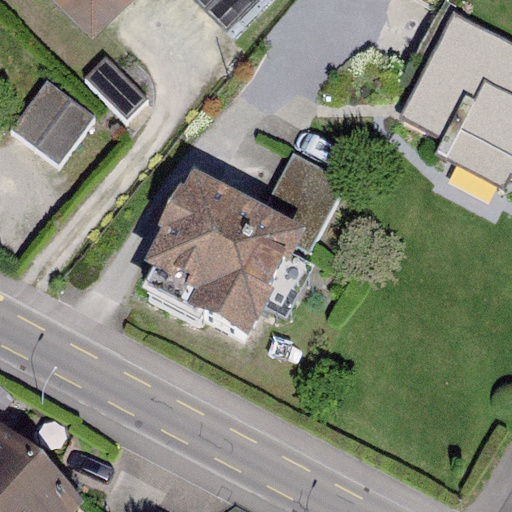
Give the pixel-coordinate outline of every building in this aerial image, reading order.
[(71,0),(97,23),(117,0),(71,0)] [(206,0),(235,27),(259,0),(206,0)] [(511,48),(456,19),(396,132),(511,193),(511,48)] [(133,124),(156,103),(117,61),(94,82),(133,124)] [(98,122),(52,92),(20,141),(66,171),(98,122)] [(350,188),(299,164),(268,229),(319,253),(350,188)] [(189,198),(139,298),(250,354),(301,255),(189,198)] [(61,511),(0,449),(0,511),(61,511)]
